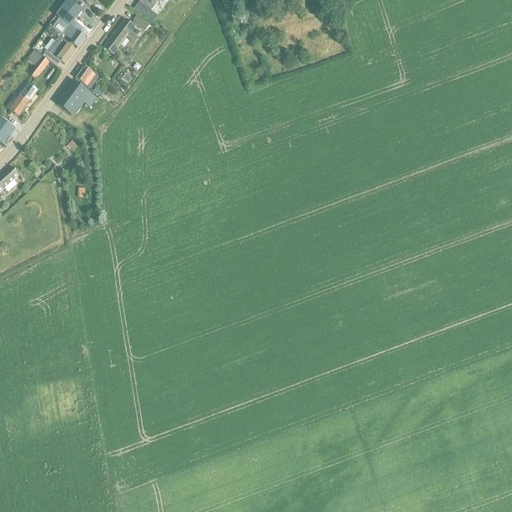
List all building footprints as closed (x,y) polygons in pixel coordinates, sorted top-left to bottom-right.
[(59,19),(51,29),(63,38),(64,36),(71,41),(69,44),(77,50),(86,38),(71,27),(81,14),(77,11),(80,7),(70,0),(57,18),(59,19)] [(141,0),(139,3),(151,12),(155,6),(153,5),(157,0),(162,0),(164,1),(164,0),(141,0)] [(232,12),(227,1),(222,3),(227,14),(232,12)] [(132,23),(144,32),(149,27),(136,17),(132,23)] [(132,42),(136,36),(130,32),(134,27),(125,21),(104,49),(113,56),(126,38),(132,42)] [(43,57),(57,68),(61,63),(65,66),(76,51),(64,43),(65,42),(59,38),(55,43),(47,53),(46,53),(43,57)] [(29,74),(36,80),(49,63),(42,58),(33,51),(26,61),(35,67),(29,74)] [(46,81),(53,84),(58,70),(50,68),(46,81)] [(76,80),(88,88),(96,77),(84,68),(76,80)] [(125,74),(121,81),(128,85),(132,79),(125,74)] [(96,100),(87,94),(73,83),(57,106),(71,116),(81,102),(90,108),(96,100)] [(10,111),(18,118),(37,91),(29,85),(21,97),(20,97),(17,101),(12,97),(5,108),(10,111)] [(96,88),(93,92),(101,98),(103,94),(96,88)] [(0,121),(0,142),(1,144),(13,128),(1,120),(0,121)] [(69,146),(76,151),(81,145),(74,140),(69,146)] [(28,169),(34,174),(39,169),(32,164),(28,169)] [(0,177),(0,192),(18,176),(11,168),(0,177)]
